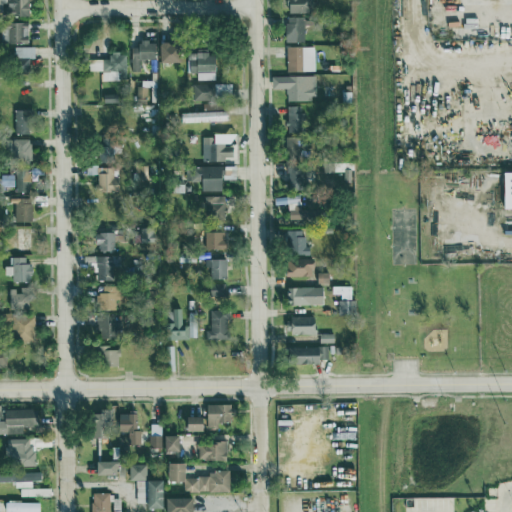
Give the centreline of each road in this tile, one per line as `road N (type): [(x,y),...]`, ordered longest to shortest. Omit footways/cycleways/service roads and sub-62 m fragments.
road 1 (residential): [(511,383),(0,390)]
road 2 (residential): [(66,390),(65,0)]
road 3 (residential): [(260,386),(257,0)]
road 4 (residential): [(235,0),(159,14),(106,14),(87,0)]
road 5 (residential): [(260,386),(262,511)]
road 6 (residential): [(66,390),(68,511)]
